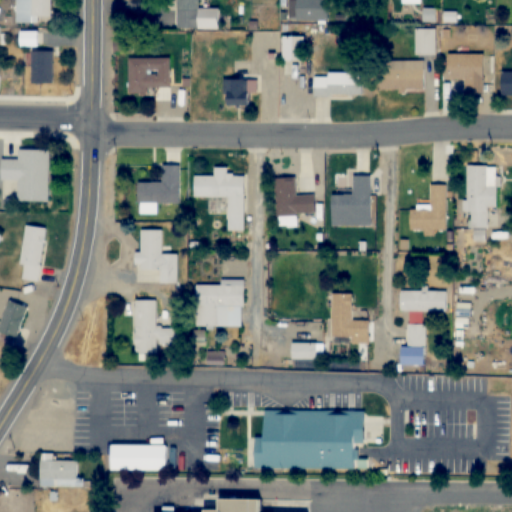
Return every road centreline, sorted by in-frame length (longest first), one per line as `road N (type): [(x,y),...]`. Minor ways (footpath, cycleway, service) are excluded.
road 1 (secondary): [(0,405),(27,367),(86,225),(91,0)]
road 2 (residential): [(511,126),(91,135)]
